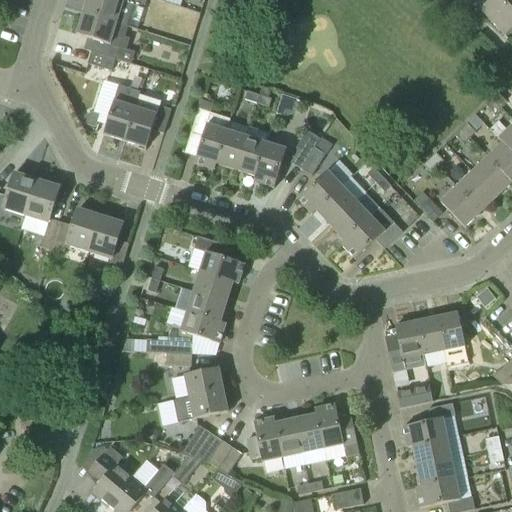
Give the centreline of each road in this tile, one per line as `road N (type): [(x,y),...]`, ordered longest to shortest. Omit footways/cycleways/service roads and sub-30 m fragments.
road 1 (residential): [(293,250),(264,222),(92,177),(49,110),(23,94)]
road 2 (residential): [(372,374),(260,398),(248,389),(239,351),(256,297),(271,268),(293,250)]
road 3 (residential): [(394,511),(372,374)]
road 4 (residential): [(490,263),(370,293)]
